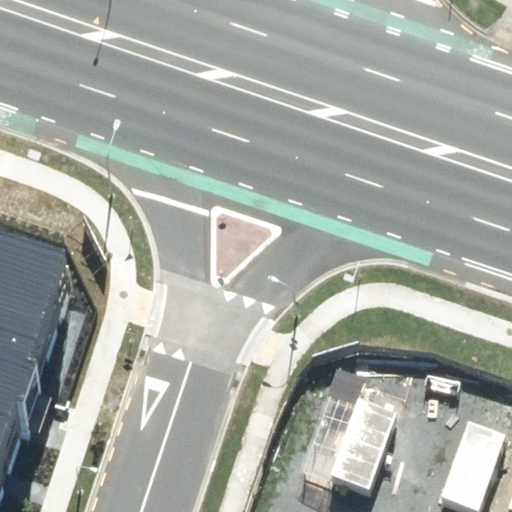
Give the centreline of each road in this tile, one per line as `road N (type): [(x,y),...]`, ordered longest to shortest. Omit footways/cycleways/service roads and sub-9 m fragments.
road 1 (residential): [(285,89),(143,511)]
road 2 (secondary): [(285,89),(20,0)]
road 3 (secondary): [(511,167),(285,89)]
